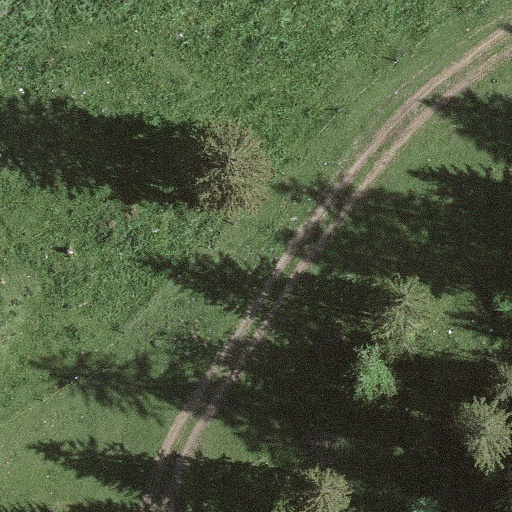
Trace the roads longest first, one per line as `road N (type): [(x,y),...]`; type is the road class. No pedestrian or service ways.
road 1 (track): [(409,100),(349,154),(272,266),(192,445),(185,511)]
road 2 (track): [(511,7),(409,100)]
